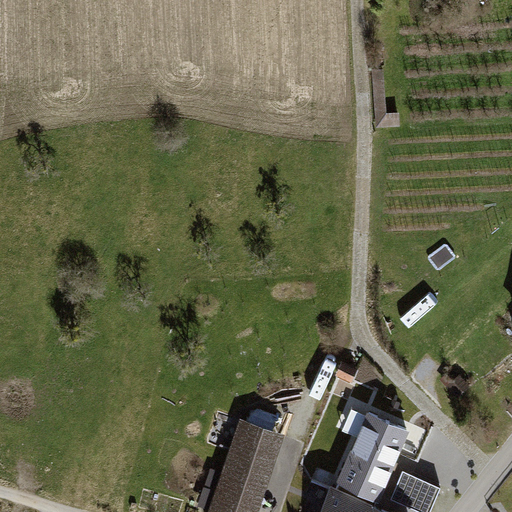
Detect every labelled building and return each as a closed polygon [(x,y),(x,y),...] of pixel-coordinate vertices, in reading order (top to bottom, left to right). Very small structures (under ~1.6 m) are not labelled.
[(372,69),(376,127),(400,125),(400,111),(387,112),(384,68),(372,69)] [(359,367),(342,360),(336,374),(352,381),(359,367)] [(460,374),(446,386),(455,397),(470,385),(460,374)] [(374,502),(377,503),(410,427),(369,409),(336,485),(375,501),(374,502)] [(240,417),(208,511),(258,511),(286,432),(240,417)] [(402,471),(390,499),(422,511),(430,511),(441,487),(402,471)] [(397,511),(377,503),(374,502),(375,501),(336,485),(331,483),(319,511),(397,511)]
